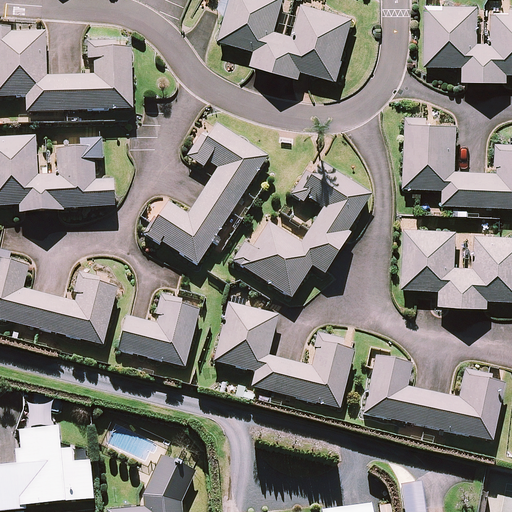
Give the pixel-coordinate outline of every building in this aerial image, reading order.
[(282,0),(221,0),(218,13),(227,15),(220,42),(255,52),(251,67),(298,79),(300,73),(336,82),(352,20),(301,6),(293,38),(274,33),(282,0)] [(511,75),(511,10),(491,10),(491,45),(477,45),(477,8),(425,8),(425,67),(463,67),(463,83),(506,83),(506,75),(511,75)] [(0,99),(25,99),(26,114),(132,112),(130,50),(115,51),(115,43),(87,44),(87,62),(93,62),(94,77),(46,79),(44,34),(11,34),(11,30),(0,30),(0,99)] [(442,206),(511,209),(511,145),(496,145),(495,166),(497,166),(497,174),(456,172),(458,127),(427,126),(427,119),(406,118),(403,189),(442,191),(442,206)] [(197,268),(268,159),(217,126),(207,141),(200,137),(186,159),(203,170),(206,164),(216,170),(186,216),(167,203),(155,221),(154,220),(143,236),(159,247),(161,245),(197,268)] [(0,139),(0,208),(18,208),(19,215),(63,213),(63,211),(114,208),(112,182),(95,182),(94,162),(103,161),(102,140),(79,141),(80,150),(55,151),(57,177),(37,178),(35,138),(0,139)] [(348,234),(371,197),(320,164),(312,177),(306,173),(290,197),(302,205),(306,200),(323,210),(301,246),(267,225),(252,249),(244,244),(231,263),(290,301),(311,268),(324,276),(350,235),(348,234)] [(488,302),(511,302),(511,237),(475,236),(473,269),(455,268),(457,232),(405,229),(402,290),(439,292),(438,307),(487,309),(488,302)] [(0,321),(103,347),(117,290),(98,285),(99,280),(78,275),(73,294),(75,295),(73,303),(23,291),(29,268),(9,263),(11,254),(0,251),(0,321)] [(184,370),(199,312),(179,307),(181,301),(161,296),(156,317),(158,318),(156,325),(126,318),(117,353),(184,370)] [(250,388),(338,411),(353,352),(342,349),(344,341),(317,334),(313,350),(316,350),(311,369),(268,358),(279,317),(228,304),(213,363),(254,374),(250,388)] [(374,358),(362,416),(491,443),(504,386),(490,383),(491,377),(464,371),(458,400),(407,389),(412,366),(374,358)] [(59,451),(57,429),(19,432),(21,466),(0,468),(0,511),(24,510),(24,507),(92,501),(89,463),(72,465),(71,450),(59,451)] [(174,464),(162,459),(138,510),(111,511),(177,511),(193,479),(181,475),(174,464)]
